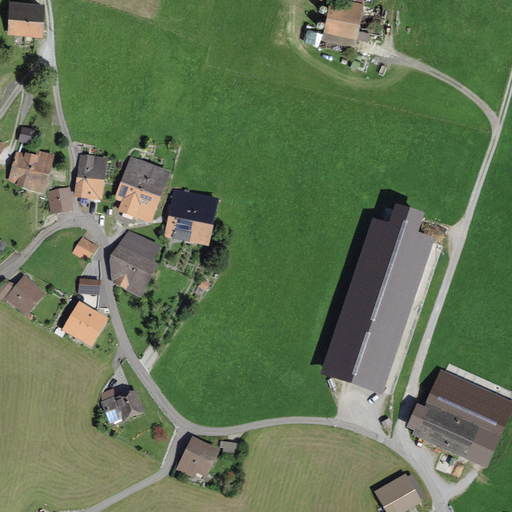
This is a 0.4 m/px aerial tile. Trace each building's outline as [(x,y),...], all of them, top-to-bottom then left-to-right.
[(361,0),(349,0),(350,0),(348,0),(330,0),(322,42),(355,48),(357,39),(368,41),(370,33),(358,31),(364,3),(362,2),(361,0)] [(45,36),(46,2),(9,1),(8,34),(45,36)] [(327,11),(328,8),(327,5),(324,4),(321,5),(320,8),(321,11),(324,12),(327,11)] [(324,27),(325,24),(324,21),(321,20),(318,21),(317,24),(318,27),(321,28),(324,27)] [(36,147),(39,131),(22,127),(18,143),(36,147)] [(45,195),(55,156),(37,152),(36,157),(16,152),(8,183),(17,185),(16,187),(45,195)] [(80,156),(77,179),(105,182),(108,159),(80,156)] [(131,157),(121,183),(162,198),(172,173),(131,157)] [(105,182),(77,179),(75,198),(103,201),(105,182)] [(162,198),(121,183),(115,200),(122,203),(118,212),(152,225),(162,198)] [(74,211),(70,188),(47,192),(51,216),(74,211)] [(175,190),(169,217),(215,227),(221,200),(175,190)] [(393,395),(449,227),(385,206),(329,374),(393,395)] [(215,227),(169,217),(164,238),(210,248),(215,227)] [(111,283),(143,298),(159,265),(154,263),(161,247),(129,231),(111,255),(111,283)] [(88,263),(97,247),(81,238),(72,254),(88,263)] [(96,296),(103,282),(84,272),(76,285),(96,296)] [(27,317),(46,294),(24,276),(16,285),(14,284),(2,283),(0,284),(0,299),(7,304),(8,302),(27,317)] [(94,349),(111,320),(79,302),(63,332),(94,349)] [(427,412),(418,408),(410,426),(419,430),(418,434),(485,464),(511,403),(445,373),(427,412)] [(111,427),(145,413),(136,390),(116,399),(115,397),(101,403),(111,427)] [(204,485),(222,451),(193,437),(176,471),(204,485)] [(218,448),(223,449),(222,455),(239,457),(241,445),(219,441),(218,448)] [(413,474),(408,477),(406,475),(375,493),(385,511),(407,511),(423,503),(421,500),(426,497),(413,474)]
